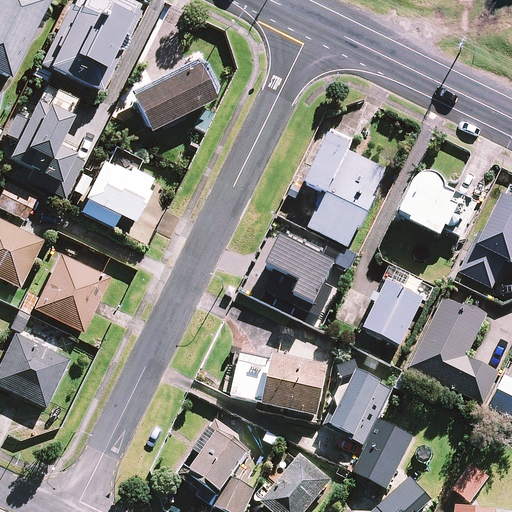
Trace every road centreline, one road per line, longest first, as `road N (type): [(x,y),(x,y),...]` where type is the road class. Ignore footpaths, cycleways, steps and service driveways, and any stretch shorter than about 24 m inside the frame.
road 1 (residential): [(73,511),(313,22)]
road 2 (secondary): [(313,22),(511,119)]
road 3 (track): [(511,25),(339,34)]
